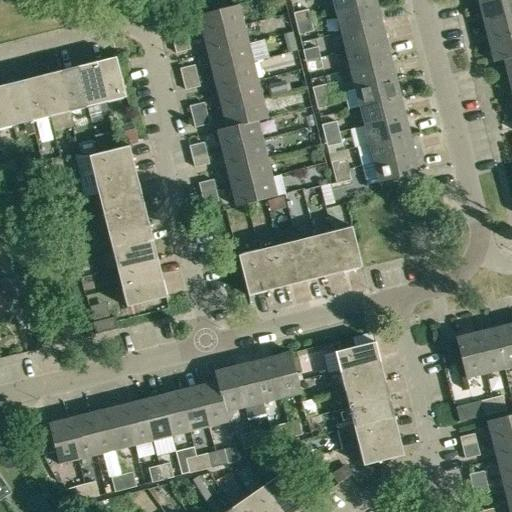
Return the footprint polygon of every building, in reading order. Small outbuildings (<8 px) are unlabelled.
[(333,0),(336,13),(377,3),(376,0),(333,0)] [(511,17),(511,0),(499,0),(481,5),(485,23),(511,17)] [(377,3),(336,13),(341,31),(381,21),(377,3)] [(239,5),(199,15),(204,34),(244,24),(239,5)] [(293,13),(295,24),(311,20),(308,9),(293,13)] [(511,17),(485,23),(490,43),(511,38),(511,17)] [(313,31),(311,20),(295,24),(298,35),(313,31)] [(341,31),(346,50),(386,40),(381,21),(341,31)] [(244,24),(204,34),(209,52),(248,43),(244,24)] [(171,32),(174,42),(188,39),(185,28),(171,32)] [(495,61),(504,59),(505,58),(511,56),(511,38),(490,43),(495,61)] [(188,39),(174,42),(176,53),(191,49),(188,39)] [(346,50),(351,69),(391,59),(386,40),(346,50)] [(253,62),(248,43),(209,52),(213,71),(253,62)] [(302,50),(305,61),(320,57),(317,47),(302,50)] [(97,62),(107,102),(126,97),(116,57),(97,62)] [(323,68),(320,57),(305,61),(308,72),(323,68)] [(351,69),(355,88),(396,78),(391,59),(351,69)] [(88,107),(107,102),(97,62),(78,67),(88,107)] [(218,90),(258,80),(253,62),(213,71),(218,90)] [(197,75),(195,65),(180,68),(183,79),(197,75)] [(59,71),(69,111),(88,107),(78,67),(59,71)] [(51,116),(69,111),(59,71),(41,76),(51,116)] [(197,75),(183,79),(186,89),(200,86),(197,75)] [(32,121),(51,116),(41,76),(22,81),(32,121)] [(400,97),(396,78),(355,88),(360,107),(400,97)] [(258,80),(218,90),(223,109),(262,99),(258,80)] [(32,121),(22,81),(3,86),(13,126),(32,121)] [(327,84),(312,88),(314,99),(330,95),(327,84)] [(0,86),(0,128),(13,126),(3,86),(0,86)] [(330,95),(314,99),(317,109),(332,106),(330,95)] [(360,107),(365,126),(405,116),(400,97),(360,107)] [(267,118),(262,99),(223,109),(227,127),(257,120),(267,118)] [(204,102),(190,105),(193,116),(207,112),(204,102)] [(193,116),(195,127),(210,123),(207,112),(193,116)] [(410,135),(405,116),(365,126),(370,145),(410,135)] [(257,120),(227,127),(218,129),(223,149),(262,139),(257,120)] [(321,125),(324,136),(339,132),(336,121),(321,125)] [(339,132),(324,136),(326,146),(341,142),(339,132)] [(370,145),(374,164),(415,154),(410,135),(370,145)] [(262,139),(223,149),(227,168),(267,158),(262,139)] [(189,146),(192,157),(206,153),(204,143),(189,146)] [(94,176),(134,166),(129,146),(89,156),(94,176)] [(192,157),(194,167),(209,164),(206,153),(192,157)] [(419,172),(415,154),(374,164),(379,183),(419,172)] [(232,187),(271,177),(267,158),(227,168),(232,187)] [(348,169),(345,158),(331,162),(333,173),(348,169)] [(134,166),(94,176),(98,194),(139,184),(134,166)] [(348,169),(333,173),(336,183),(351,180),(348,169)] [(271,177),(232,187),(236,205),(276,195),(271,177)] [(198,183),(201,194),(215,190),(213,180),(198,183)] [(139,184),(98,194),(103,213),(144,203),(139,184)] [(201,194),(204,205),(218,201),(215,190),(201,194)] [(283,197),(267,200),(270,212),(286,208),(283,197)] [(103,213),(108,232),(148,221),(144,203),(103,213)] [(112,250),(153,240),(148,221),(108,232),(112,250)] [(352,227),(332,232),(342,273),(362,267),(352,227)] [(342,273),(332,232),(313,236),(323,278),(342,273)] [(294,241),(305,282),(323,278),(313,236),(294,241)] [(112,250),(117,269),(158,259),(153,240),(112,250)] [(305,282),(294,241),(276,246),(286,287),(305,282)] [(286,287),(276,246),(257,250),(268,291),(286,287)] [(257,250),(238,255),(248,296),(268,291),(257,250)] [(158,259),(117,269),(122,287),(162,277),(158,259)] [(127,307),(167,297),(162,277),(122,287),(127,307)] [(0,295),(12,287),(6,278),(0,281),(0,295)] [(18,296),(12,287),(0,295),(0,296),(6,304),(18,296)] [(107,303),(90,307),(91,312),(94,322),(110,318),(107,303)] [(95,334),(117,329),(114,317),(110,318),(94,322),(92,323),(95,334)] [(511,366),(511,323),(493,329),(503,369),(511,366)] [(474,333),(484,373),(503,369),(493,329),(474,333)] [(484,373),(474,333),(456,338),(466,378),(484,373)] [(380,361),(375,341),(335,352),(340,371),(380,361)] [(301,392),(293,362),(291,353),(271,358),(281,398),(301,392)] [(254,363),(264,402),(281,398),(271,358),(254,363)] [(380,361),(340,371),(344,390),(385,380),(380,361)] [(235,367),(245,407),(264,402),(254,363),(235,367)] [(219,380),(226,411),(245,407),(235,367),(217,372),(219,380)] [(226,411),(219,380),(200,385),(211,426),(229,421),(226,411)] [(385,380),(344,390),(349,408),(389,398),(385,380)] [(211,426),(200,385),(181,390),(192,430),(211,426)] [(162,394),(173,435),(192,430),(181,390),(162,394)] [(173,435),(162,394),(143,399),(154,440),(173,435)] [(495,412),(505,410),(502,395),(492,398),(495,412)] [(394,417),(389,398),(349,408),(354,428),(394,417)] [(495,412),(492,398),(480,401),(484,415),(495,412)] [(124,404),(135,445),(154,440),(143,399),(124,404)] [(105,409),(116,450),(135,445),(124,404),(105,409)] [(116,450),(105,409),(86,414),(97,454),(116,450)] [(86,414),(67,418),(78,459),(97,454),(86,414)] [(492,440),(511,434),(511,414),(487,421),(492,440)] [(358,446),(398,436),(394,417),(354,428),(358,446)] [(48,423),(59,464),(78,459),(67,418),(48,423)] [(288,422),(291,436),(301,433),(298,420),(288,422)] [(279,439),(291,436),(288,422),(276,425),(279,439)] [(261,429),(251,432),(254,445),(264,443),(261,429)] [(243,448),(254,445),(251,432),(239,435),(243,448)] [(462,448),(476,444),(474,434),(459,437),(462,448)] [(511,434),(492,440),(497,459),(511,454),(511,434)] [(358,446),(363,465),(404,455),(398,436),(358,446)] [(476,444),(462,448),(465,458),(479,455),(476,444)] [(308,445),(299,448),(301,459),(311,456),(309,449),(308,445)] [(235,446),(223,449),(227,464),(238,461),(235,446)] [(258,447),(250,453),(256,460),(264,455),(258,447)] [(298,450),(289,452),(292,461),(300,458),(298,450)] [(208,453),(197,456),(201,470),(212,467),(208,453)] [(502,478),(511,474),(511,454),(497,459),(502,478)] [(190,472),(201,470),(197,456),(186,458),(190,472)] [(171,462),(160,465),(163,479),(174,477),(171,462)] [(330,474),(337,485),(350,476),(353,473),(347,463),(330,474)] [(152,482),(163,479),(160,465),(149,467),(152,482)] [(483,471),(469,474),(471,485),(486,481),(483,471)] [(133,472),(122,474),(125,489),(136,486),(133,472)] [(280,473),(263,485),(281,511),(297,511),(304,508),(280,473)] [(125,489),(122,474),(111,477),(115,491),(125,489)] [(506,496),(511,494),(511,474),(502,478),(506,496)] [(211,511),(212,511),(219,507),(197,476),(190,481),(211,511)] [(486,481),(471,485),(474,496),(488,492),(486,481)] [(95,482),(85,484),(88,498),(98,496),(95,482)] [(88,498),(85,484),(73,487),(76,501),(88,498)] [(258,511),(281,511),(263,485),(247,496),(258,511)] [(128,496),(115,505),(119,511),(122,511),(134,505),(128,496)] [(231,507),(234,511),(258,511),(247,496),(231,507)] [(91,511),(115,511),(108,500),(91,511)]
